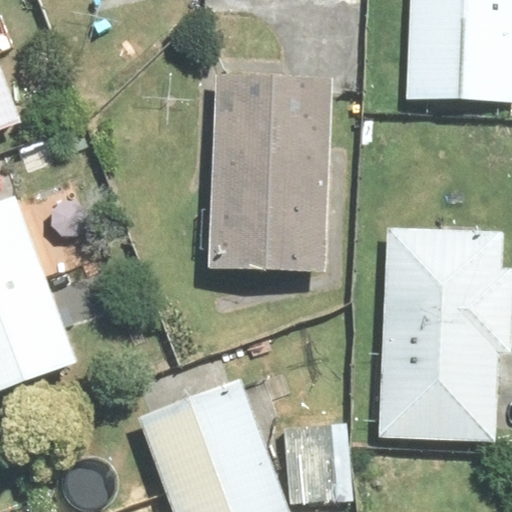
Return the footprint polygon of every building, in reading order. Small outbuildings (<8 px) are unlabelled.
[(511,0),(405,0),(402,97),(511,100),(511,0)] [(203,57),(197,264),(326,268),(332,60),(203,57)] [(0,65),(0,133),(21,127),(0,65)] [(7,187),(0,189),(0,391),(74,364),(7,187)] [(379,215),(375,439),(497,441),(502,218),(379,215)] [(283,511),(236,376),(132,412),(166,511),(283,511)]
